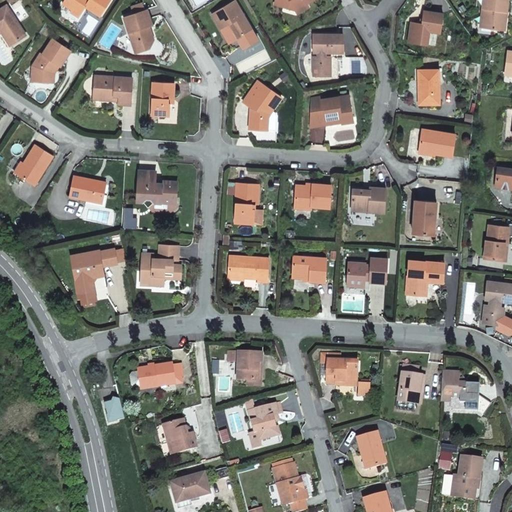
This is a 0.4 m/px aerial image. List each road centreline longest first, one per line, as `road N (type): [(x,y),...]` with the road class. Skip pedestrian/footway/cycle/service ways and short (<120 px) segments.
road 1 (residential): [(374,35),(386,85),(373,141),(334,162),(212,152)]
road 2 (residential): [(511,379),(477,336),(286,326)]
road 3 (residential): [(212,152),(80,145),(0,88)]
road 4 (residential): [(286,326),(339,511)]
road 5 (residential): [(202,321),(212,152)]
road 6 (residential): [(212,152),(216,77),(167,0)]
road 7 (residential): [(202,321),(110,339),(55,367)]
road 8 (tertiary): [(100,511),(55,367)]
